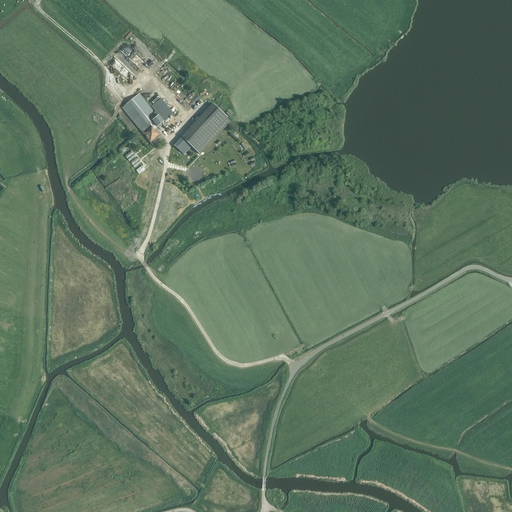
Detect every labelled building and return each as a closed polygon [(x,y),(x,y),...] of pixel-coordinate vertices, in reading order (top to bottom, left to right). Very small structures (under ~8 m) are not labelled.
[(130,38),(122,45),(148,75),(154,70),(135,47),(138,44),(137,42),(139,40),(137,38),(133,42),(130,38)] [(157,115),(139,95),(123,108),(120,110),(127,120),(131,117),(142,131),(141,132),(153,146),(163,137),(160,134),(157,131),(156,129),(165,121),(173,114),(167,107),(157,115)] [(166,96),(152,109),(157,114),(171,102),(166,96)] [(212,104),(174,145),(185,155),(192,147),(201,155),(231,121),(229,119),(224,114),(212,104)] [(125,156),(130,161),(136,156),(132,151),(125,156)] [(135,167),(142,162),(138,157),(131,162),(135,167)] [(142,166),(137,170),(140,174),(146,170),(142,166)]
